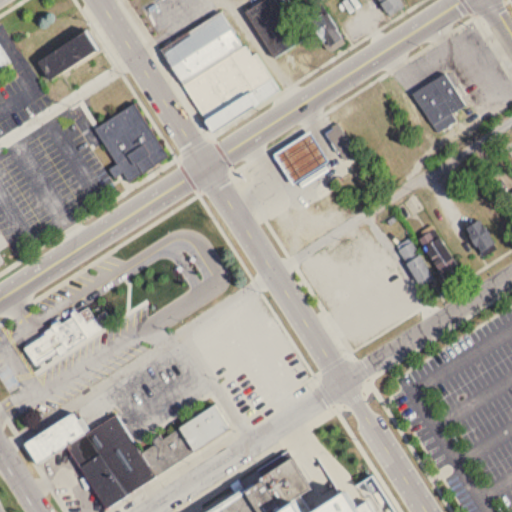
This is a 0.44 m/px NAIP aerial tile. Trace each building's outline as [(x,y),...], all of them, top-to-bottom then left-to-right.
[(263,0),(244,11),(271,58),(317,33),(327,52),(345,43),(327,9),(311,18),(304,5),(285,15),(276,0),(263,0)] [(406,3),(403,0),(379,0),(381,2),(379,4),(389,17),(406,3)] [(162,46),(210,132),(280,92),(258,53),(248,58),(223,12),(162,46)] [(99,53),(87,31),(35,59),(47,81),(99,53)] [(0,71),(11,65),(0,45),(0,71)] [(465,105),(444,73),(430,82),(438,94),(420,106),(438,134),(458,121),(452,113),(465,105)] [(95,127),(126,182),(167,159),(135,104),(95,127)] [(323,132),(332,126),(331,125),(338,120),(351,139),(348,141),(358,156),(352,159),(349,154),(344,158),(339,150),(336,152),(323,132)] [(270,152),(290,184),(328,160),(308,129),(270,152)] [(463,231),(482,257),(497,246),(478,219),(463,231)] [(416,238),(440,275),(457,264),(433,227),(416,238)] [(294,264),(321,310),(392,269),(380,248),(370,254),(355,229),(294,264)] [(396,248),(420,288),(435,279),(410,240),(396,248)] [(24,347),(88,307),(102,327),(36,367),(24,347)] [(233,434),(217,406),(137,450),(118,415),(83,434),(72,415),(22,442),(34,465),(68,446),(100,506),(233,434)] [(310,485),(287,448),(253,469),(258,476),(201,511),(264,511),(277,504),(281,511),(375,511),(367,498),(356,505),(344,487),(306,511),(304,511),(294,496),(310,485)]
